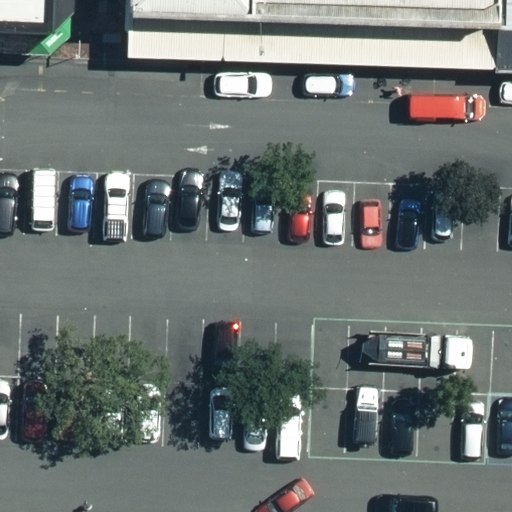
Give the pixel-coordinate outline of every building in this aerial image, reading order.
[(0,0),(0,34),(49,36),(50,13),(50,0),(0,0)] [(50,0),(50,13),(49,36),(72,14),(73,0),(50,0)] [(250,23),(250,0),(125,0),(124,19),(250,23)] [(250,0),(250,23),(491,31),(492,0),(250,0)] [(511,0),(492,0),(491,31),(511,32),(511,0)] [(491,31),(250,23),(124,19),(124,58),(248,62),(490,70),(491,31)] [(511,32),(491,31),(490,70),(511,70),(511,32)]
